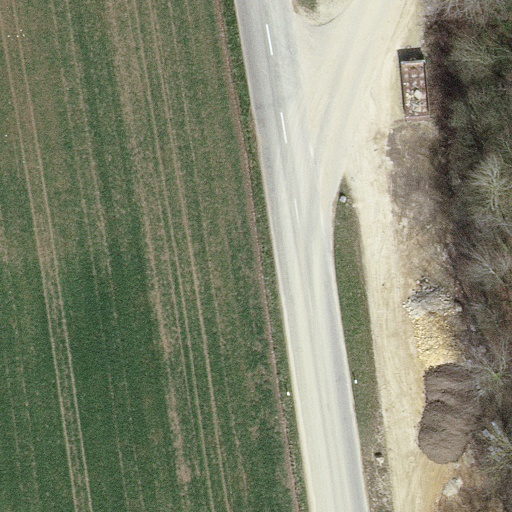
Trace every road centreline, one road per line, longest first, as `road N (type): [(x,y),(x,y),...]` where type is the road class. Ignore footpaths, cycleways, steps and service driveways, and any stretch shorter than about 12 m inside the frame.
road 1 (secondary): [(257,0),(331,511)]
road 2 (track): [(366,0),(341,64),(282,144)]
